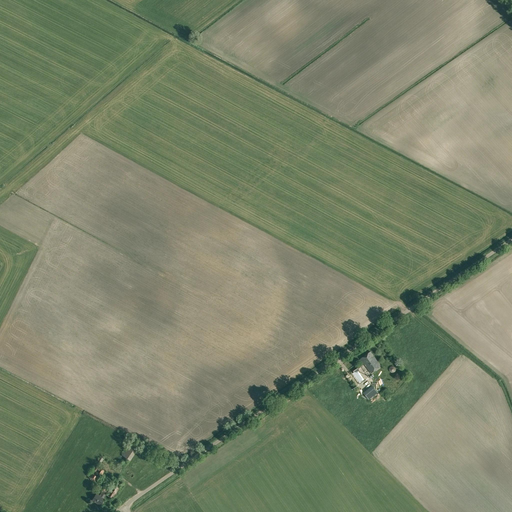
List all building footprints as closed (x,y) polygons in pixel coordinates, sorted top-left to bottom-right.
[(361,359),(371,373),(381,366),(370,351),(361,359)] [(352,373),(359,384),(368,378),(361,367),(352,373)] [(363,393),(369,400),(378,392),(372,385),(363,393)] [(121,455),(130,461),(139,448),(130,442),(121,455)] [(87,477),(97,483),(105,471),(99,467),(103,459),(100,457),(98,459),(96,462),(87,477)] [(92,500),(100,506),(104,499),(103,498),(105,495),(112,499),(123,483),(113,476),(107,486),(106,485),(101,493),(99,496),(96,494),(92,500)]
